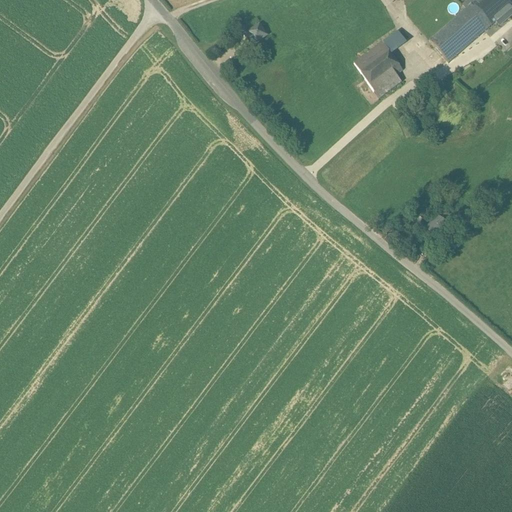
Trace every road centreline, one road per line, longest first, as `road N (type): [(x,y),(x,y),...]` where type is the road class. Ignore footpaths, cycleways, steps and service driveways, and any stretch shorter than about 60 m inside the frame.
road 1 (unclassified): [(157,7),(304,177),(511,355)]
road 2 (unclassified): [(0,216),(157,7)]
